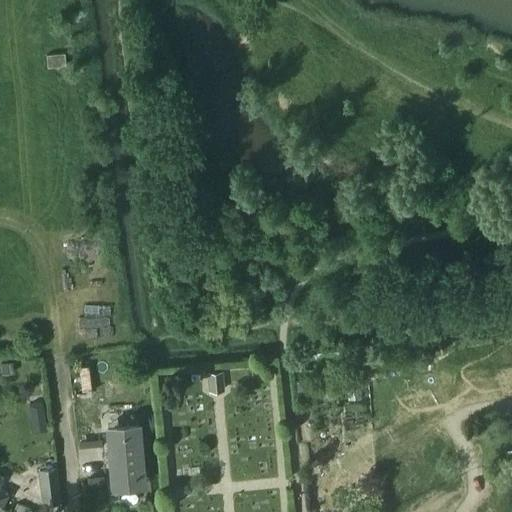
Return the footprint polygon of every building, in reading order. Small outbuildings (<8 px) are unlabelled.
[(65,65),(64,52),(46,54),(47,66),(65,65)] [(446,344),(432,343),(430,369),(444,371),(446,344)] [(499,380),(498,351),(477,352),(478,381),(499,380)] [(223,389),(222,372),(208,373),(209,390),(223,389)] [(478,407),(477,391),(454,391),(455,408),(478,407)] [(142,479),(138,430),(108,433),(113,482),(142,479)] [(58,500),(55,467),(43,468),(44,478),(42,481),(40,481),(42,502),(58,500)]
